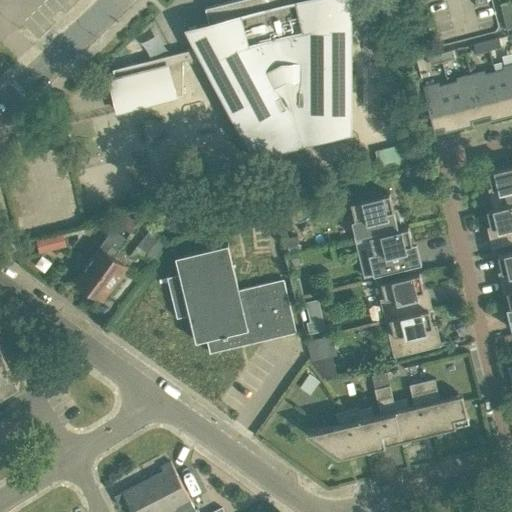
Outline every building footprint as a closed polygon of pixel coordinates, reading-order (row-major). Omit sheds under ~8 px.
[(348,34),(340,34),(340,21),(339,20),(348,18),(347,0),(239,0),(205,9),(209,24),(190,29),(199,47),(113,69),(115,77),(110,78),(118,111),(182,95),(183,59),(216,51),(212,52),(212,53),(218,65),(210,69),(223,93),(214,98),(223,114),(232,109),(255,153),(291,134),(294,137),(297,138),(301,138),(304,136),(307,133),(308,130),(348,130),(348,80),(358,80),(358,62),(348,62),(348,34)] [(503,16),(511,13),(511,12),(509,1),(500,3),(503,16)] [(424,2),(423,13),(439,15),(440,3),(424,2)] [(511,26),(511,13),(503,16),(506,28),(511,26)] [(157,30),(159,49),(175,47),(173,29),(157,30)] [(499,37),(487,41),(489,50),(502,46),(499,37)] [(487,41),(474,44),(476,53),(489,50),(487,41)] [(453,49),(440,53),(442,61),(455,58),(453,49)] [(440,53),(427,56),(430,65),(442,61),(440,53)] [(511,63),(503,66),(503,69),(494,71),(505,114),(511,112),(511,63)] [(485,73),(484,70),(470,74),(481,118),(491,115),(491,118),(505,114),(494,71),(485,73)] [(457,81),(448,83),(459,126),(473,123),(472,120),(481,118),(470,74),(456,78),(457,81)] [(448,83),(439,85),(438,82),(423,86),(433,126),(434,130),(444,127),(445,130),(459,126),(448,83)] [(107,156),(74,160),(78,190),(159,180),(153,127),(167,125),(164,103),(146,105),(149,126),(142,127),(143,138),(105,143),(107,156)] [(487,210),(511,203),(511,164),(508,166),(507,163),(494,166),(494,169),(488,171),(494,195),(491,196),(494,208),(487,209),(487,210)] [(354,240),(408,227),(408,226),(401,228),(398,217),(395,217),(394,210),(389,193),(383,194),(382,192),(368,195),(369,198),(351,202),(355,219),(350,220),(355,239),(354,240)] [(511,203),(487,210),(493,234),(490,235),(493,246),(491,246),(492,248),(511,242),(511,203)] [(129,233),(137,222),(126,214),(118,225),(129,233)] [(408,227),(354,240),(355,241),(369,237),(373,253),(370,254),(374,273),(373,273),(374,275),(421,263),(421,261),(420,262),(417,250),(414,251),(408,227)] [(113,228),(100,246),(99,246),(75,279),(89,289),(119,248),(126,238),(113,228)] [(167,243),(158,236),(149,229),(138,246),(146,253),(145,254),(154,261),(167,243)] [(65,245),(62,233),(38,239),(41,251),(65,245)] [(300,250),(297,233),(284,236),(287,253),(300,250)] [(238,289),(233,268),(227,245),(228,244),(228,243),(176,256),(176,257),(178,257),(182,272),(167,276),(177,317),(192,313),(198,338),(196,339),(196,340),(206,338),(210,352),(239,345),(244,344),(260,340),(283,335),(296,331),(283,278),(238,289)] [(119,248),(89,289),(102,299),(127,266),(124,264),(130,255),(119,248)] [(503,292),(511,289),(511,250),(498,254),(504,279),(501,280),(504,291),(503,291),(503,292)] [(385,320),(432,308),(431,308),(428,296),(425,297),(419,272),(380,282),(385,298),(381,299),(386,319),(385,319),(385,320)] [(511,289),(503,292),(503,293),(507,292),(510,307),(507,308),(511,329),(511,328),(511,289)] [(318,298),(305,302),(310,322),(306,323),(308,332),(325,328),(318,298)] [(432,309),(432,308),(385,320),(390,319),(394,334),(390,335),(395,355),(394,355),(394,356),(441,345),(441,343),(440,344),(437,332),(434,333),(429,310),(432,309)] [(324,356),(321,344),(310,346),(313,359),(324,356)] [(0,393),(19,381),(0,349),(0,393)] [(299,387),(310,394),(319,381),(308,374),(299,387)] [(390,385),(389,385),(403,445),(404,445),(404,444),(416,436),(415,436),(436,431),(438,437),(425,381),(424,381),(427,392),(413,396),(416,405),(396,410),(390,385)] [(425,381),(438,437),(439,437),(439,436),(451,428),(469,423),(465,407),(460,408),(457,395),(438,400),(436,390),(428,392),(426,381),(425,381)] [(403,445),(389,385),(388,385),(391,396),(378,399),(382,413),(360,418),(358,407),(357,407),(368,454),(369,454),(369,453),(381,445),(381,444),(401,440),(403,445)] [(368,454),(357,407),(335,412),(338,424),(308,431),(340,454),(366,448),(368,454)] [(168,511),(191,500),(171,461),(161,466),(162,470),(147,478),(165,511),(168,511)] [(165,511),(147,478),(122,492),(132,511),(165,511)] [(114,496),(119,506),(126,503),(120,493),(114,496)]
